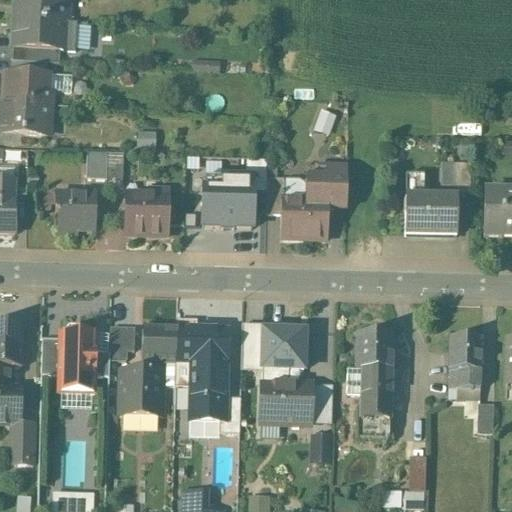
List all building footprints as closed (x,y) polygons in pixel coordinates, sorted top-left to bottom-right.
[(13,0),(13,22),(64,26),(65,0),(13,0)] [(64,26),(13,22),(11,51),(12,51),(59,54),(62,54),(64,26)] [(59,54),(12,51),(12,64),(46,66),(58,67),(59,54)] [(12,64),(9,64),(8,76),(45,78),(46,66),(12,64)] [(8,76),(4,76),(2,106),(47,109),(49,109),(51,79),(45,78),(8,76)] [(2,106),(0,105),(0,137),(45,141),(47,109),(2,106)] [(344,112),(327,106),(319,126),(337,132),(344,112)] [(106,157),(86,156),(85,183),(106,184),(106,157)] [(122,157),(106,157),(106,184),(122,184),(122,157)] [(274,173),(286,173),(286,160),(274,160),(274,173)] [(470,168),(453,167),(452,194),(469,195),(470,168)] [(305,187),(298,183),(282,183),(281,219),(281,242),(304,243),(304,244),(325,244),(325,213),(345,214),(345,207),(333,206),(333,189),(327,189),(327,171),(316,170),(305,187)] [(245,172),(214,171),(214,189),(245,189),(245,172)] [(346,171),(327,171),(327,189),(333,189),(333,206),(345,207),(346,171)] [(14,184),(0,183),(0,237),(15,238),(16,204),(14,204),(14,184)] [(282,183),(265,183),(265,218),(273,219),(281,219),(282,183)] [(153,193),(148,197),(148,198),(125,198),(124,240),(166,241),(167,197),(162,193),(153,193)] [(511,195),(482,195),(481,241),(511,241),(511,195)] [(94,199),(55,198),(54,218),(58,218),(57,238),(76,238),(76,234),(94,235),(94,199)] [(230,203),(206,203),(205,241),(223,242),(223,238),(244,238),(245,199),(230,199),(230,203)] [(453,239),(454,202),(404,202),(404,238),(453,239)] [(22,329),(0,328),(0,403),(8,404),(9,391),(9,373),(20,373),(22,329)] [(80,334),(77,330),(68,330),(64,333),(64,337),(59,336),(59,343),(58,380),(58,396),(94,398),(94,381),(95,356),(95,338),(80,337),(80,334)] [(134,332),(110,331),(109,331),(109,357),(109,365),(125,365),(126,364),(127,355),(133,355),(134,332)] [(264,332),(242,331),(242,335),(241,357),(261,358),(262,338),(263,338),(264,332)] [(175,333),(143,332),(142,375),(120,375),(119,419),(161,421),(162,367),(174,367),(174,366),(175,366),(176,334),(175,333)] [(222,335),(176,334),(175,366),(190,367),(189,413),(191,413),(192,408),(218,409),(218,414),(220,414),(222,335)] [(242,335),(227,335),(226,371),(241,372),(241,357),(242,335)] [(263,338),(262,338),(261,358),(261,372),(268,372),(267,388),(289,388),(289,372),(298,372),(299,338),(263,338)] [(391,339),(356,338),(355,374),(361,374),(360,412),(356,411),(355,442),(392,443),(393,413),(389,413),(391,339)] [(481,342),(448,341),(448,374),(447,404),(478,404),(479,375),(480,375),(481,342)] [(59,343),(41,343),(40,379),(58,380),(59,343)] [(109,357),(95,356),(94,381),(108,381),(109,365),(109,357)] [(267,388),(261,388),(260,428),(310,429),(311,389),(297,389),(298,372),(289,372),(289,388),(267,388)] [(0,428),(11,429),(11,424),(19,425),(20,391),(9,391),(8,404),(0,403),(0,428)] [(492,409),(477,409),(476,439),(492,439),(492,409)] [(33,429),(19,428),(19,425),(11,424),(11,429),(10,469),(32,470),(33,429)] [(309,436),(309,466),(332,466),(332,436),(309,436)] [(404,459),(403,511),(421,511),(422,459),(404,459)] [(178,511),(224,511),(224,510),(204,510),(204,491),(179,491),(178,511)] [(398,511),(399,494),(382,493),(381,510),(398,511)] [(51,495),(51,511),(89,511),(90,495),(51,495)] [(269,511),(269,497),(248,497),(247,511),(269,511)] [(16,499),(15,511),(31,511),(32,500),(16,499)]
